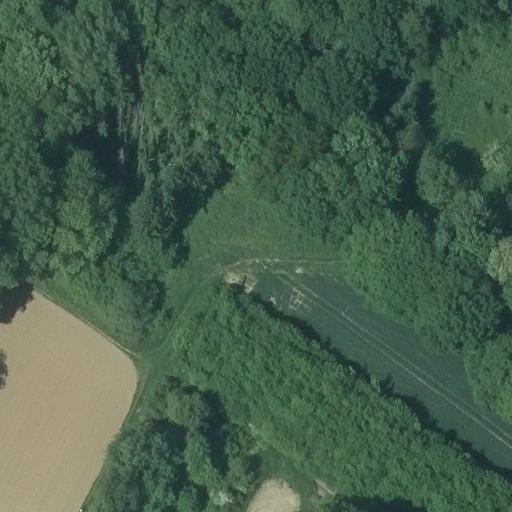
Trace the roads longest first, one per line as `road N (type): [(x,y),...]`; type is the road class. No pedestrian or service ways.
road 1 (track): [(313,259),(401,257),(511,342)]
road 2 (track): [(319,511),(324,494),(163,369)]
road 3 (track): [(313,259),(231,281),(163,369)]
road 4 (track): [(87,511),(163,369)]
